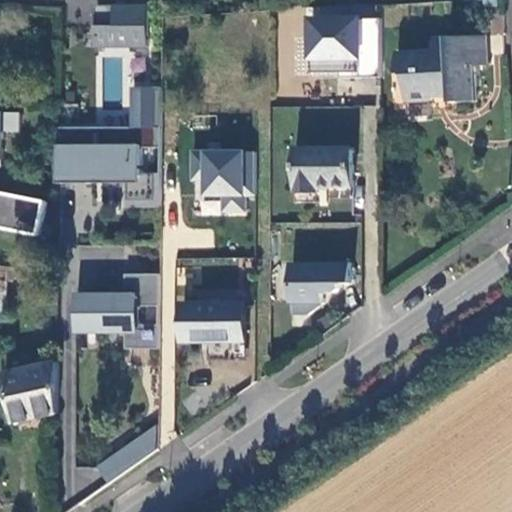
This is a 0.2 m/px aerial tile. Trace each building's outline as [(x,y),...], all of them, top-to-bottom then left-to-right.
[(66,0),(65,23),(88,24),(87,46),(144,48),(146,5),(97,3),(97,0),(66,0)] [(301,72),(377,75),(380,15),(304,12),(301,72)] [(451,91),(451,99),(476,98),(476,61),(485,61),(484,33),(433,33),(433,44),(398,45),(399,68),(404,68),(406,94),(434,94),(434,90),(451,91)] [(262,63),(262,42),(246,41),(247,62),(262,63)] [(0,163),(1,164),(2,132),(19,132),(20,111),(0,110),(0,163)] [(159,121),(56,122),(56,178),(125,177),(125,201),(159,201),(159,167),(139,167),(138,141),(159,141),(159,121)] [(352,142),(296,141),(296,187),(320,187),(320,181),(352,181),(352,142)] [(0,191),(0,226),(39,231),(43,197),(0,191)] [(188,246),(190,208),(172,207),(170,245),(188,246)] [(188,246),(206,247),(208,209),(190,208),(188,246)] [(24,271),(24,258),(0,258),(0,316),(4,316),(4,271),(24,271)] [(324,312),(325,287),(351,288),(352,262),(286,261),(285,311),(324,312)] [(122,287),(73,287),(73,322),(122,321),(123,342),(157,342),(157,316),(158,267),(122,268),(122,287)] [(241,297),(182,298),(183,334),(242,333),(241,297)] [(15,419),(58,409),(58,364),(58,357),(4,369),(15,419)] [(155,419),(95,461),(109,481),(157,447),(157,419),(155,419)]
